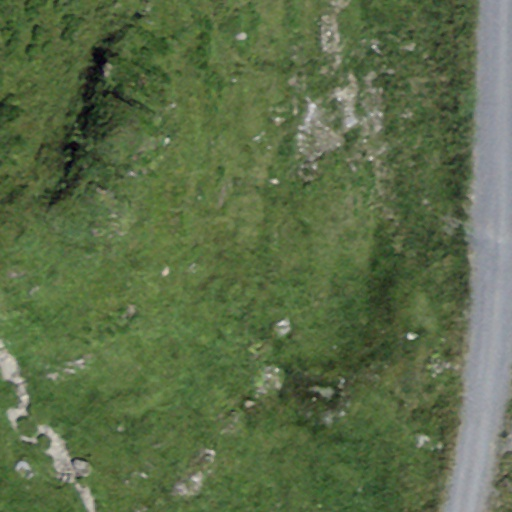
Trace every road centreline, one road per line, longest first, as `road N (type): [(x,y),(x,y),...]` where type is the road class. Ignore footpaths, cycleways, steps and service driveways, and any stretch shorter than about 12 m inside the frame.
road 1 (track): [(511,329),(492,170),(505,0)]
road 2 (track): [(471,511),(511,331)]
